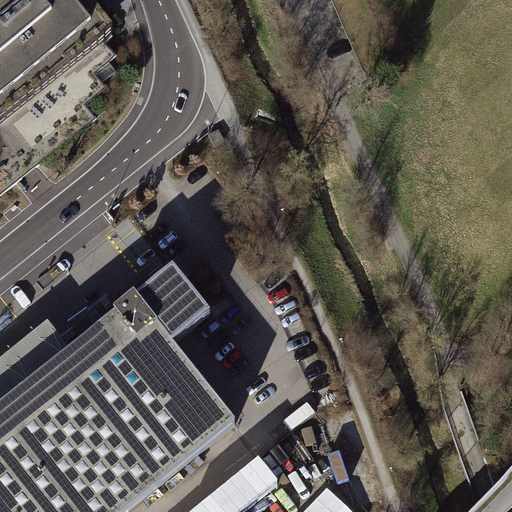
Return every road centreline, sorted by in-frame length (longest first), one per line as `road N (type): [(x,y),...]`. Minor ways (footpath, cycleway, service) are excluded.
road 1 (track): [(173,29),(229,113),(397,511)]
road 2 (unclassified): [(348,126),(436,316),(444,370),(496,511)]
road 3 (unclassified): [(0,264),(163,121),(179,79),(173,29),(159,0)]
